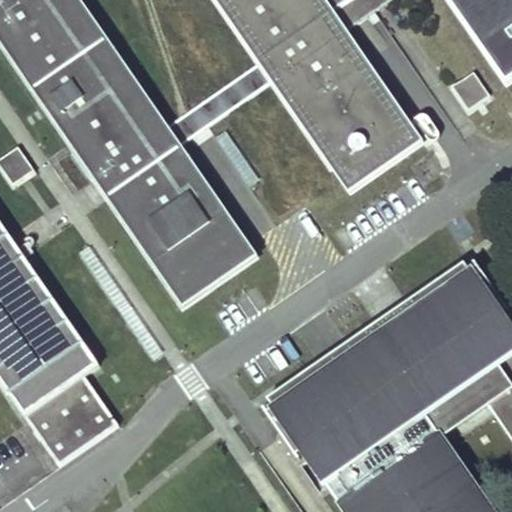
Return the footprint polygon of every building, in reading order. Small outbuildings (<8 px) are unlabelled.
[(184,309),(257,259),(180,148),(175,140),(77,0),(0,0),(0,41),(103,190),(109,200),(184,309)] [(349,195),(423,144),(347,33),(342,25),(335,15),(324,0),(214,0),(269,79),(349,195)] [(447,0),(507,86),(511,82),(511,0),(324,0),(335,15),(355,0),(447,0)] [(390,4),(395,0),(355,0),(335,15),(342,25),(347,33),(390,4)] [(477,72),(453,88),(470,113),(494,97),(477,72)] [(35,173),(19,149),(0,162),(0,167),(14,188),(21,182),(28,178),(35,173)] [(0,382),(59,468),(119,426),(86,377),(100,368),(32,268),(11,238),(0,221),(0,382)] [(511,511),(511,332),(503,319),(510,314),(475,263),(403,313),(406,318),(340,364),(337,359),(270,405),(285,427),(278,432),(297,460),(305,455),(344,511),(511,511)]
